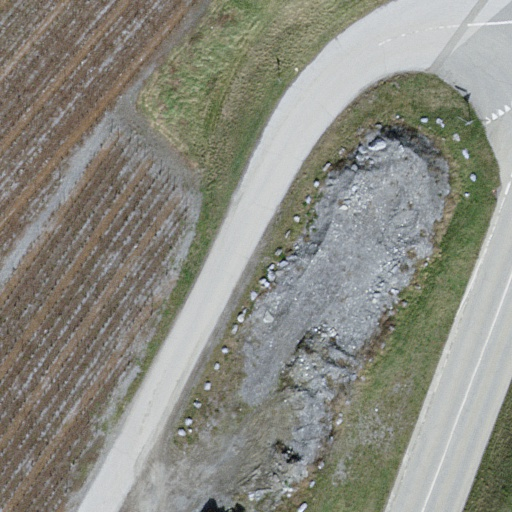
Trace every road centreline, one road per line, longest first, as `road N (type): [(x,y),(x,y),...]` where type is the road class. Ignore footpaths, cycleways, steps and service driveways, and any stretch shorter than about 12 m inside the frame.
road 1 (unclassified): [(511,25),(455,21),(380,42),(312,104),(95,511)]
road 2 (tertiary): [(422,511),(511,272)]
